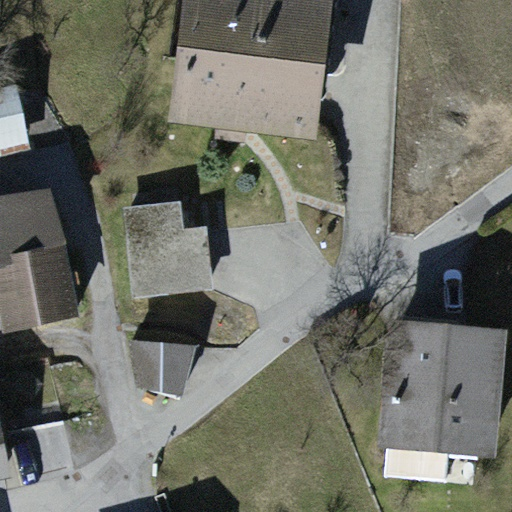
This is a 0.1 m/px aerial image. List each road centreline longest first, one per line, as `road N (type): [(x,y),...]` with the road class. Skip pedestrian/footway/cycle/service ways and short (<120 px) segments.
road 1 (residential): [(99,470),(511,182)]
road 2 (unknown): [(386,266),(371,185),(367,0)]
